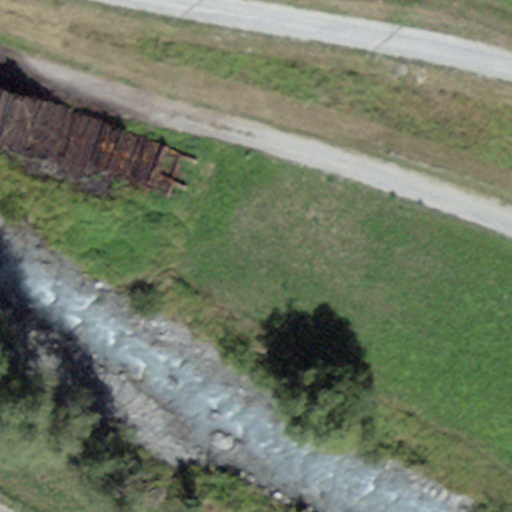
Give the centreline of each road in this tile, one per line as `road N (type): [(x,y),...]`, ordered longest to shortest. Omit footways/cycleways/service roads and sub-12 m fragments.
road 1 (track): [(0,67),(511,242)]
road 2 (track): [(153,0),(511,69)]
